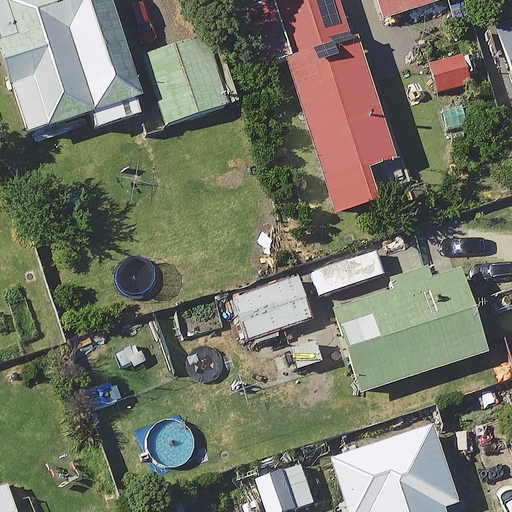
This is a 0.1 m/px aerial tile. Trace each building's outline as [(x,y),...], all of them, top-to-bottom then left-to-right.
[(0,0),(0,23),(38,149),(102,129),(106,141),(154,127),(114,0),(0,0)] [(395,178),(339,0),(278,0),(244,10),(264,73),(290,65),(339,225),(385,211),(376,184),(395,178)] [(454,1),(454,0),(372,0),(377,19),(454,1)] [(511,29),(501,33),(511,68),(511,29)] [(241,111),(219,34),(147,55),(170,131),(241,111)] [(380,249),(397,301),(340,320),(368,402),(406,390),(495,360),(466,274),(451,279),(436,231),(380,249)] [(318,324),(302,277),(236,300),(252,347),(318,324)] [(459,511),(462,511),(438,431),(336,462),(350,511),(459,511)] [(0,511),(20,511),(19,505),(11,477),(0,480),(0,511)] [(185,511),(177,495),(139,511),(185,511)]
